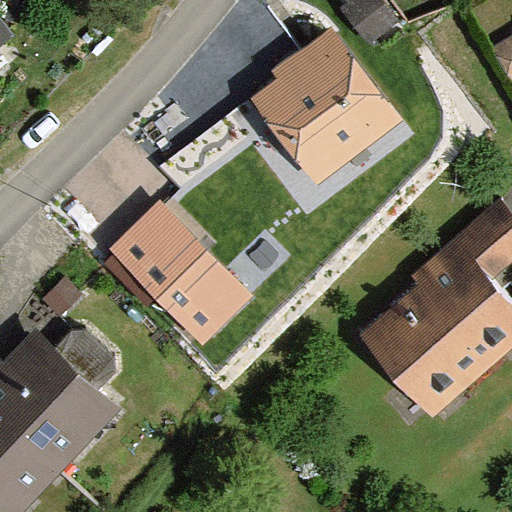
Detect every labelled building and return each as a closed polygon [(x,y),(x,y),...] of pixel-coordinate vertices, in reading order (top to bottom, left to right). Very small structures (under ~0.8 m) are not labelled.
[(398,21),(382,0),(342,0),(339,2),(368,42),(398,21)] [(0,43),(13,32),(0,17),(0,43)] [(400,122),(330,26),(296,51),(274,67),(284,79),(259,97),(320,181),(400,122)] [(511,80),(511,39),(494,49),(511,80)] [(161,199),(110,250),(206,345),(257,294),(168,206),(161,199)] [(455,401),(511,350),(511,296),(507,291),(467,245),(366,334),(412,385),(428,371),(455,401)] [(56,345),(36,326),(5,358),(0,352),(0,410),(64,471),(126,406),(107,388),(120,374),(116,356),(87,329),(69,332),(56,345)] [(25,511),(64,471),(0,410),(0,511),(25,511)]
